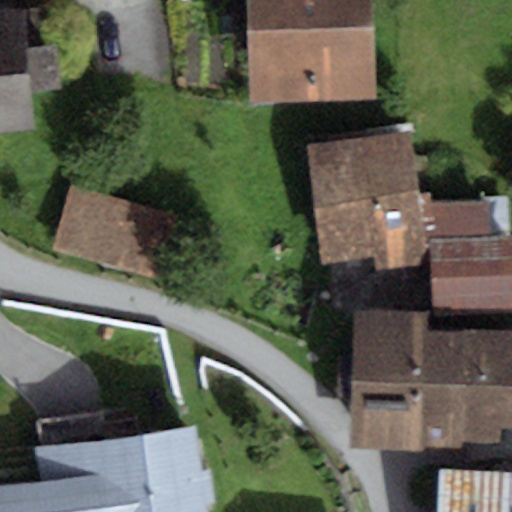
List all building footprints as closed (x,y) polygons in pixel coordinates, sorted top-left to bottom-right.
[(377,0),(260,0),(263,96),(381,93),(377,0)] [(30,24),(0,28),(0,124),(34,120),(31,96),(68,92),(63,48),(34,52),(30,24)] [(417,140),(317,153),(330,255),(430,243),(417,140)] [(84,197),(69,263),(162,284),(177,218),(84,197)] [(504,203),(438,207),(440,237),(506,232),(504,203)] [(511,243),(443,247),(446,300),(511,296),(511,243)] [(511,320),(363,314),(357,437),(511,444),(511,320)] [(201,511),(192,431),(34,450),(39,486),(0,490),(0,511),(201,511)] [(511,511),(511,483),(453,481),(452,511),(511,511)]
